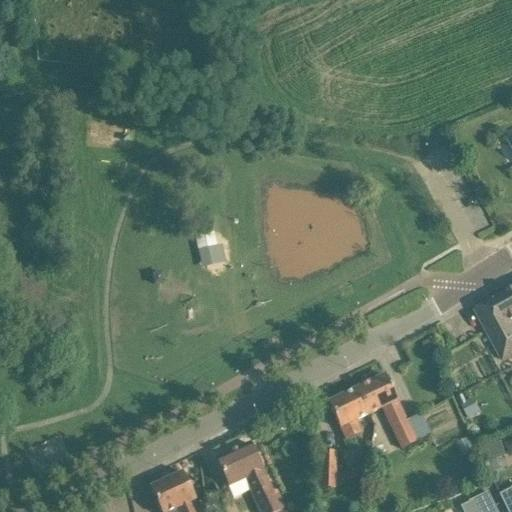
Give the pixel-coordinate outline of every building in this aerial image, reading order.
[(196,237),(200,252),(198,253),(202,269),(224,264),(220,247),(215,248),(211,233),(196,237)] [(511,291),(476,312),(491,340),(492,339),(503,361),(511,355),(511,291)] [(385,376),(356,390),(368,415),(382,409),(388,421),(402,414),(396,402),(397,402),(385,376)] [(368,415),(356,390),(327,404),(340,429),(341,429),(346,441),(360,434),(355,422),(368,415)] [(474,400),(461,406),(468,420),(481,413),(474,400)] [(417,443),(430,436),(420,415),(407,422),(417,443)] [(392,429),(402,450),(417,443),(407,422),(392,429)] [(250,445),(215,461),(234,500),(249,493),(257,511),(279,511),(281,511),(250,445)] [(318,488),(334,489),(335,452),(319,451),(318,488)] [(182,474),(149,489),(160,511),(197,511),(192,502),(195,501),(182,474)] [(511,511),(511,490),(501,496),(508,511),(511,511)] [(497,511),(489,495),(471,503),(471,505),(464,508),(465,511),(497,511)]
